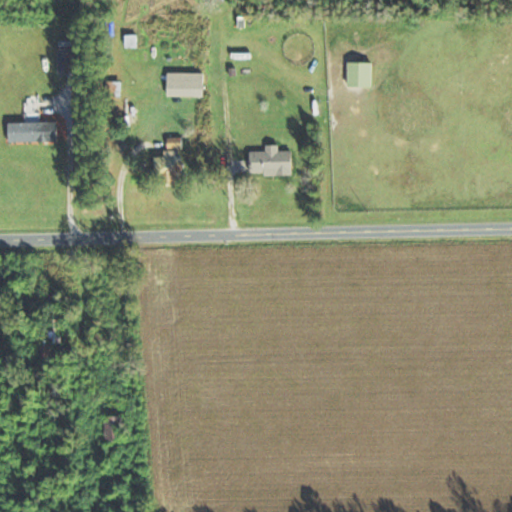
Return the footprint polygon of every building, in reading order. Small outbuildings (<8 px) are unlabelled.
[(373,84),(373,60),(349,60),(348,84),(373,84)] [(205,71),(168,71),(168,94),(205,94),(205,71)] [(123,79),(107,79),(107,95),(123,95),(123,79)] [(293,149),(280,149),(280,143),(267,143),(267,150),(251,150),(251,173),(293,173),(293,149)] [(184,182),(184,150),(167,150),(167,155),(156,155),(156,182),(184,182)]
